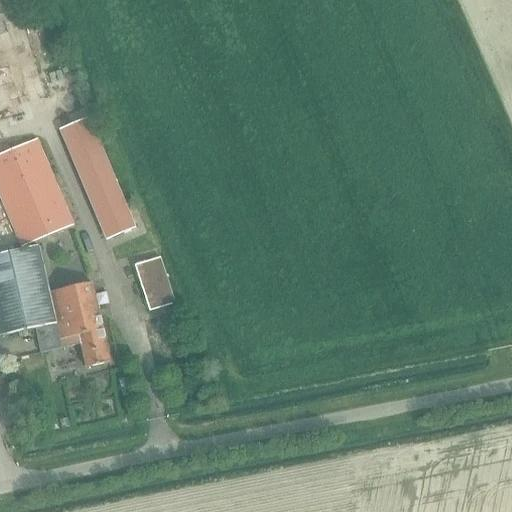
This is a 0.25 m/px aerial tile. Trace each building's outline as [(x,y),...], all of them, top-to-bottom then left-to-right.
[(88,117),(65,127),(112,239),(135,229),(88,117)] [(0,159),(0,193),(22,247),(73,226),(38,143),(0,159)] [(0,254),(0,336),(53,325),(35,247),(0,254)] [(137,269),(152,315),(176,307),(161,261),(137,269)] [(86,369),(110,363),(90,282),(46,292),(59,348),(80,343),(86,369)]
